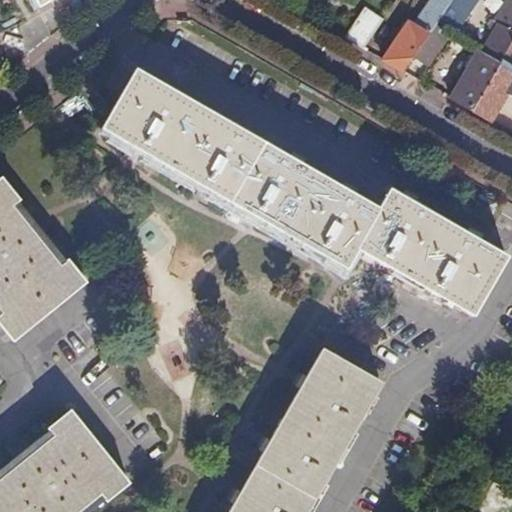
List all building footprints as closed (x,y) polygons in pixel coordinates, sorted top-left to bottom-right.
[(383,62),(402,73),(412,58),(439,19),(452,0),(433,0),(414,28),(408,25),(383,62)] [(452,0),(439,19),(453,29),(457,31),(477,0),(452,0)] [(507,48),(511,39),(511,0),(507,0),(492,27),(496,30),(482,55),(478,53),(477,55),(496,66),(507,48)] [(344,40),(363,51),(383,22),(365,9),(344,40)] [(426,67),(447,38),(453,29),(439,19),(412,58),(426,67)] [(470,112),(489,123),(511,82),(511,73),(511,74),(511,73),(511,50),(507,48),(496,66),(470,112)] [(450,100),(470,112),(496,66),(477,55),(467,73),(463,71),(460,77),(463,79),(450,100)] [(505,257),(479,242),(467,235),(416,205),(403,198),(389,190),(378,209),(352,194),(135,71),(102,129),(137,149),(208,189),(256,217),(346,268),(357,249),(373,258),(378,261),(403,275),(473,315),(505,257)] [(364,172),(352,194),(378,209),(389,190),(390,187),(364,172)] [(19,201),(1,179),(0,180),(0,310),(3,314),(0,316),(0,323),(14,341),(85,283),(68,261),(61,267),(13,206),(19,201)] [(403,198),(416,205),(419,200),(412,196),(406,193),(403,198)] [(467,235),(479,242),(482,237),(476,233),(470,230),(467,235)] [(359,371),(322,350),(308,377),(301,389),(271,440),(264,452),(255,469),(242,492),(234,504),(231,511),(230,511),(307,511),(381,384),(359,371)] [(301,389),(308,377),(303,374),(300,380),(296,386),(301,389)] [(0,479),(0,511),(80,511),(101,494),(107,501),(128,484),(71,412),(49,429),(54,436),(0,479)] [(264,452),(271,440),(267,438),(263,444),(260,450),(264,452)] [(234,504),(242,492),(237,489),(234,495),(230,502),(234,504)]
